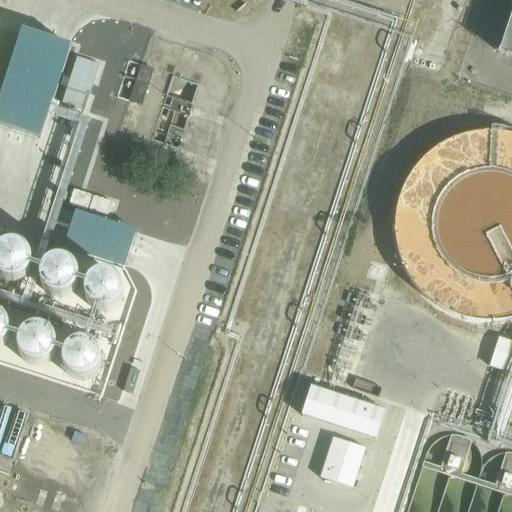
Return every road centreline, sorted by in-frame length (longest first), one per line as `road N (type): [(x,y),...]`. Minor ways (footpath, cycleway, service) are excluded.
road 1 (unknown): [(0,246),(185,301)]
road 2 (unknown): [(142,443),(0,396)]
